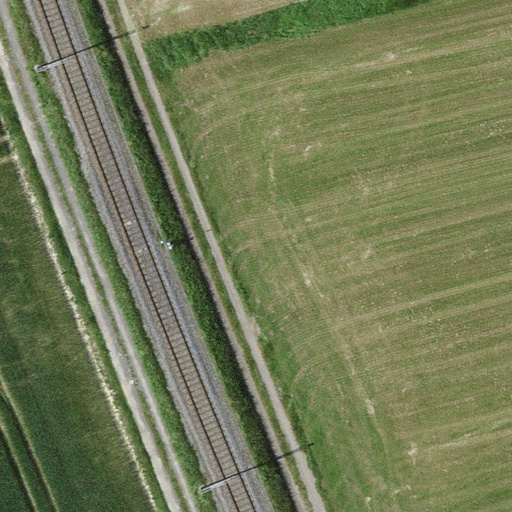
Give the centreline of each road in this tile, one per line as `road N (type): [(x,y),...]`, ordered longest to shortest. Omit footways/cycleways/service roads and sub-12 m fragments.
road 1 (track): [(306,511),(149,0)]
road 2 (track): [(171,511),(0,24)]
